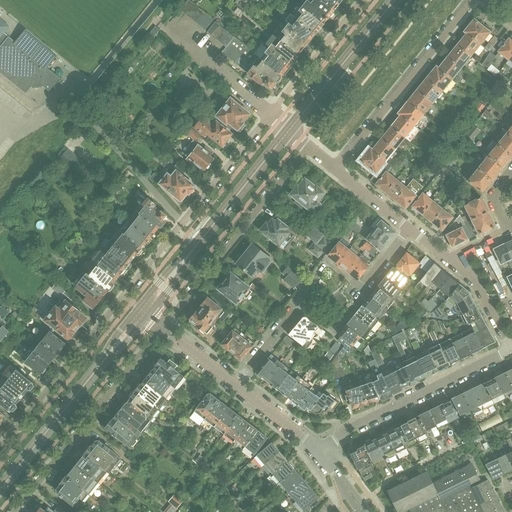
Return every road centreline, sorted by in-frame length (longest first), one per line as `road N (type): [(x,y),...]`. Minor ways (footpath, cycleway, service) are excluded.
road 1 (residential): [(270,116),(0,447)]
road 2 (residential): [(11,511),(160,327)]
road 3 (residential): [(160,327),(308,145)]
road 4 (residential): [(333,166),(473,0)]
road 5 (residential): [(316,448),(509,351)]
road 6 (tertiary): [(290,132),(395,0)]
road 7 (tertiary): [(0,489),(97,371)]
road 8 (residential): [(235,383),(327,263)]
road 9 (residential): [(363,0),(270,116)]
road 10 (tertiary): [(198,244),(290,132)]
road 11 (residential): [(270,116),(168,30)]
